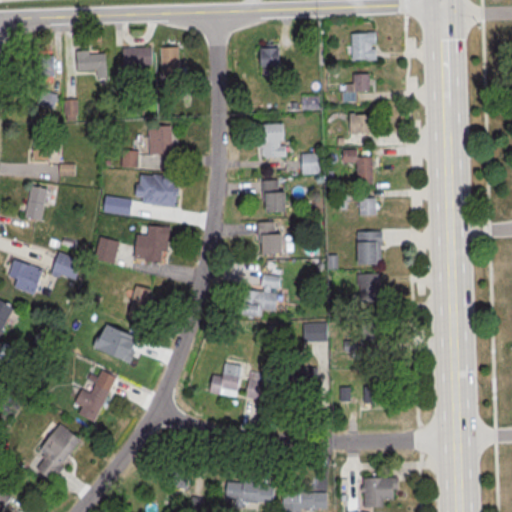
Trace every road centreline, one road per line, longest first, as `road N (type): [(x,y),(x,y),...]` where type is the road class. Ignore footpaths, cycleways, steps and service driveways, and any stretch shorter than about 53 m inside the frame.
road 1 (residential): [(216,7),(217,176),(194,308),(148,416),(76,511)]
road 2 (residential): [(441,0),(0,16)]
road 3 (residential): [(455,436),(232,436),(152,405)]
road 4 (secondary): [(455,436),(447,141)]
